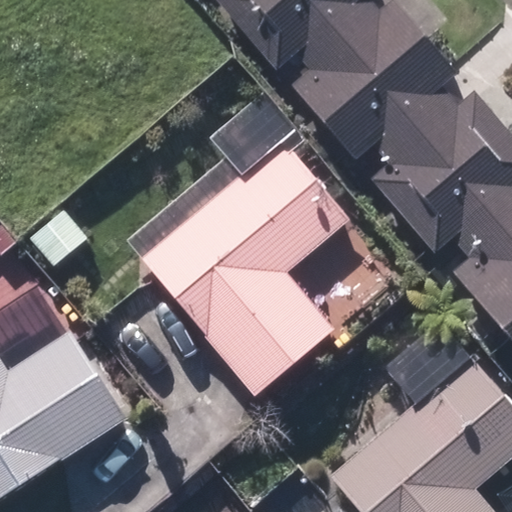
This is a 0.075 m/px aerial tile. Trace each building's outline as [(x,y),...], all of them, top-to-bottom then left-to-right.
[(214,0),(277,73),(296,56),(361,0),(214,0)] [(371,0),(361,0),(296,56),(310,72),(290,88),(355,165),(373,149),(444,88),(460,75),(395,0),(392,0),(380,11),(371,0)] [(448,92),(444,88),(373,149),(389,167),(370,183),(434,258),(452,242),(511,192),(511,135),(475,91),(459,105),(448,92)] [(144,259),(256,396),(333,332),(287,273),(349,221),(286,143),(144,259)] [(511,193),(452,244),(468,262),(449,278),(502,337),(511,328),(511,193)] [(0,228),(0,254),(4,259),(19,245),(2,226),(0,228)] [(511,328),(502,337),(511,348),(511,328)] [(0,500),(125,420),(69,335),(9,374),(0,359),(0,500)] [(333,474),(363,511),(493,511),(474,490),(511,458),(511,408),(473,361),(333,474)] [(236,511),(228,511),(218,499),(202,511),(243,511),(240,509),(236,511)]
